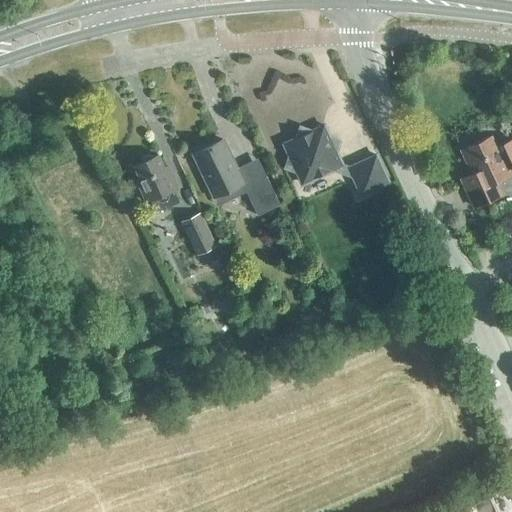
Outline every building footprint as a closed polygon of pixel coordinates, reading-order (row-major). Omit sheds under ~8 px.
[(301,125),(286,167),(298,171),(303,182),(343,164),(337,153),(342,140),(301,125)] [(465,184),(475,206),(502,193),(501,192),(499,193),(494,181),(511,172),(511,137),(495,145),(490,135),(461,148),(477,181),(467,185),(466,183),(465,184)] [(244,181),(224,139),(195,153),(215,195),(244,181)] [(175,188),(179,186),(169,165),(165,167),(159,154),(154,156),(150,155),(146,155),(143,158),(141,162),(136,164),(142,178),(138,179),(148,200),(152,198),(158,211),(181,201),(175,188)] [(389,181),(376,154),(349,166),(362,193),(389,181)] [(245,185),(259,214),(281,203),(267,175),(245,185)] [(216,245),(199,211),(180,221),(196,255),(216,245)]
